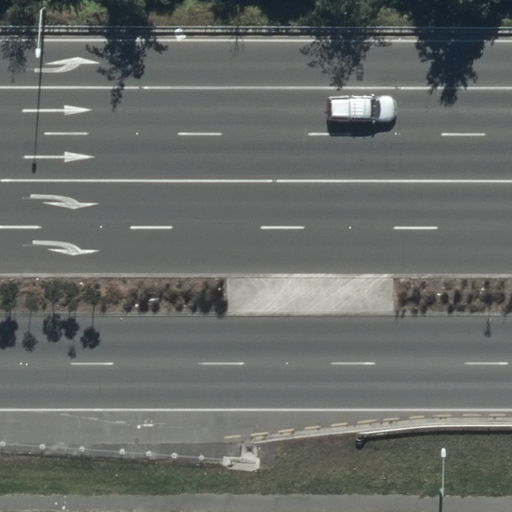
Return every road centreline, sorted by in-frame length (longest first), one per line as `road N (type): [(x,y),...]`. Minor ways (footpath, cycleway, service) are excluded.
road 1 (trunk): [(0,174),(154,181),(511,177)]
road 2 (trunk): [(0,65),(511,67)]
road 3 (trunk): [(511,362),(0,362)]
